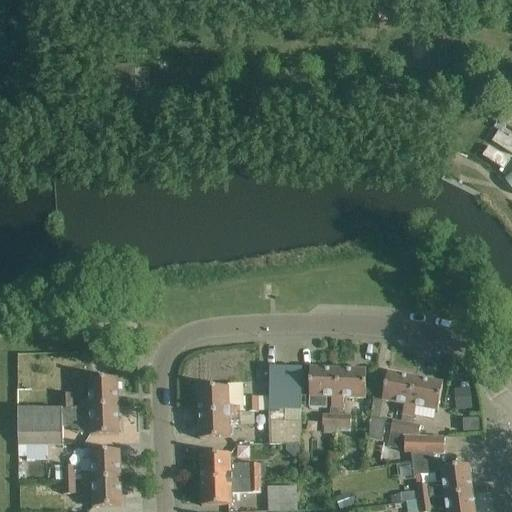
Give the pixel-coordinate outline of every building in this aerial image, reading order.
[(106,90),(134,90),(134,70),(106,70),(106,90)] [(498,133),(492,143),(511,155),(511,141),(499,133),(498,133)] [(489,147),(482,157),(483,158),(504,171),(510,161),(490,148),(489,147)] [(24,358),(19,371),(36,378),(41,365),(24,358)] [(199,390),(199,415),(240,415),(269,414),(302,414),(302,390),(302,370),(270,370),(270,399),(229,400),(228,389),(199,390)] [(310,370),(310,390),(309,409),(327,410),(327,399),(331,399),(331,418),(323,418),(322,428),(336,429),(338,371),(310,370)] [(365,400),(366,392),(366,372),(338,371),(336,429),(350,429),(351,419),(343,418),(343,400),(365,400)] [(384,394),(382,403),(404,407),(401,424),(393,423),(391,433),(388,449),(402,452),(415,380),(388,375),(384,394)] [(415,380),(402,452),(406,453),(411,453),(413,463),(415,477),(434,474),(431,455),(432,455),(444,456),(445,440),(425,439),(419,439),(421,428),(413,427),(415,417),(417,409),(435,412),(438,413),(443,385),(415,380)] [(81,404),(81,410),(118,409),(117,381),(89,381),(90,404),(81,404)] [(470,390),(455,391),(457,411),(472,410),(470,390)] [(32,392),(18,392),(18,404),(32,404),(32,392)] [(59,396),(60,410),(74,410),(73,396),(59,396)] [(19,448),(46,447),(64,446),(63,429),(73,428),(73,432),(79,431),(79,434),(81,436),(92,436),(92,438),(119,437),(118,409),(81,410),(74,410),(60,410),(18,410),(18,413),(19,448)] [(302,414),(269,414),(270,447),(302,447),(302,414)] [(199,441),(220,440),(229,440),(229,429),(241,428),(240,415),(199,415),(199,441)] [(382,443),(387,422),(373,419),(369,441),(382,443)] [(46,447),(19,448),(20,458),(27,458),(27,463),(47,462),(46,447)] [(92,454),(93,476),(84,476),(84,482),(121,481),(120,453),(92,454)] [(201,482),(249,481),(261,480),(260,466),(230,467),(230,456),(200,457),(201,482)] [(418,502),(472,495),(469,467),(441,471),(443,486),(417,490),(418,502)] [(63,483),(74,482),(74,468),(63,468),(63,483)] [(261,480),(249,481),(201,482),(202,508),(232,507),(231,495),(261,494),(261,480)] [(122,509),(121,481),(84,482),(84,488),(93,488),(94,510),(122,509)] [(74,482),(63,483),(64,496),(75,496),(74,482)] [(269,511),(296,511),(298,511),(297,488),(268,489),(269,511)] [(416,494),(396,497),(397,506),(418,503),(416,494)] [(446,511),(474,511),(472,495),(418,502),(419,511),(439,511),(447,511),(446,511)]
